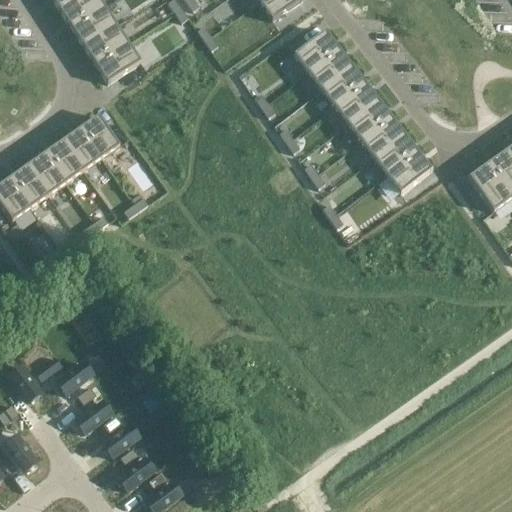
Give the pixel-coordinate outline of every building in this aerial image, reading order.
[(49,0),(59,15),(81,0),(49,0)] [(96,0),(81,0),(59,15),(71,33),(104,11),(96,0)] [(298,0),(267,0),(258,7),(271,25),(302,4),(298,0)] [(192,1),(185,6),(192,15),(199,11),(192,1)] [(174,3),(167,7),(174,17),(181,13),(174,3)] [(104,11),(71,33),(83,51),(116,29),(104,11)] [(181,13),(174,17),(181,27),(188,22),(181,13)] [(116,29),(83,51),(95,69),(128,47),(116,29)] [(203,31),(197,35),(204,45),(210,41),(203,31)] [(325,35),(294,59),(307,77),(338,53),(325,35)] [(210,41),(204,45),(211,55),(217,50),(210,41)] [(128,47),(95,69),(107,88),(140,66),(128,47)] [(338,53),(307,77),(320,94),(352,70),(338,53)] [(352,70),(320,94),(334,111),(365,87),(352,70)] [(365,87),(334,111),(347,129),(378,105),(365,87)] [(260,98),(254,103),(261,112),(267,108),(260,98)] [(378,105),(347,129),(360,146),(391,122),(378,105)] [(267,108),(261,112),(268,122),(274,118),(267,108)] [(98,120),(79,133),(101,163),(119,151),(98,120)] [(391,122),(360,146),(373,163),(404,139),(391,122)] [(79,133),(62,146),(83,176),(101,163),(79,133)] [(285,133),(279,138),(286,148),(292,143),(285,133)] [(404,139),(373,163),(386,180),(417,156),(404,139)] [(292,143),(286,148),(293,158),(299,153),(292,143)] [(62,146),(44,158),(65,188),(83,176),(62,146)] [(417,156),(386,180),(400,198),(431,174),(417,156)] [(511,166),(504,156),(487,169),(511,203),(511,202),(511,166)] [(44,158),(26,171),(48,201),(65,188),(44,158)] [(310,169),(304,173),(311,183),(317,178),(310,169)] [(487,169),(468,181),(493,216),(511,203),(487,169)] [(26,171),(9,183),(30,213),(48,201),(26,171)] [(317,178),(311,183),(318,193),(324,188),(317,178)] [(9,183),(0,189),(0,209),(12,226),(30,213),(9,183)] [(143,202),(133,209),(138,216),(148,209),(143,202)] [(133,209),(124,216),(128,223),(138,216),(133,209)] [(329,209),(322,214),(329,223),(336,219),(329,209)] [(336,219),(329,223),(336,233),(343,229),(336,219)] [(103,221),(93,227),(97,234),(107,227),(103,221)] [(93,227),(83,234),(88,241),(97,234),(93,227)] [(67,245),(58,252),(62,259),(72,252),(67,245)] [(58,252),(48,259),(52,266),(62,259),(58,252)] [(54,362),(34,377),(40,386),(61,371),(54,362)] [(82,368),(56,386),(66,399),(91,381),(82,368)] [(22,372),(9,381),(28,406),(40,397),(22,372)] [(89,392),(76,401),(82,410),(95,400),(89,392)] [(100,407),(75,426),(85,439),(110,420),(100,407)] [(11,410),(4,415),(11,425),(18,420),(11,410)] [(3,416),(0,417),(0,425),(3,431),(10,426),(3,416)] [(115,421),(103,431),(109,439),(121,429),(115,421)] [(128,431),(103,450),(112,462),(137,444),(128,431)] [(17,441),(5,451),(24,476),(36,467),(17,441)] [(132,453),(119,463),(125,471),(138,461),(132,453)] [(143,464),(118,483),(127,496),(152,477),(143,464)] [(160,477),(147,486),(153,495),(166,485),(160,477)] [(170,488),(145,507),(148,511),(165,511),(180,501),(170,488)]
